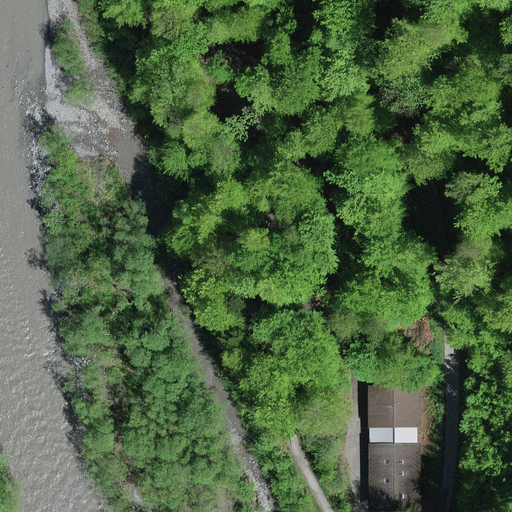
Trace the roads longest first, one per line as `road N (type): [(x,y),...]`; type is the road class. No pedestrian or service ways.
road 1 (track): [(272,0),(352,350),(360,511)]
road 2 (track): [(394,0),(450,304),(452,434),(442,511)]
